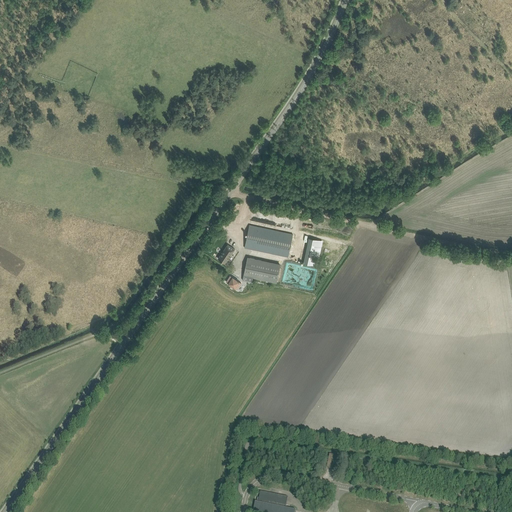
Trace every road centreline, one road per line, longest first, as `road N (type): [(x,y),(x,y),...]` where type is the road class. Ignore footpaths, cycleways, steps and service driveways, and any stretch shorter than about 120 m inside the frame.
road 1 (tertiary): [(122,345),(290,106),(345,0)]
road 2 (track): [(511,251),(376,228),(232,189)]
road 3 (tertiary): [(122,345),(5,511)]
road 4 (unclassified): [(243,511),(255,481),(277,473),(415,501)]
